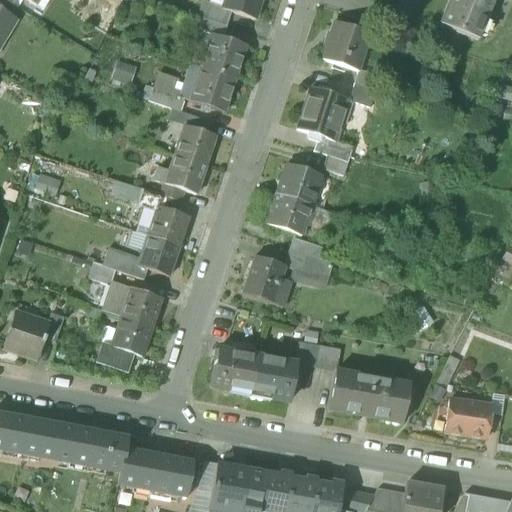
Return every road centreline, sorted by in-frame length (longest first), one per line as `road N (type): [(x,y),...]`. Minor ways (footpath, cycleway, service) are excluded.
road 1 (residential): [(301,0),(162,416)]
road 2 (residential): [(511,480),(162,416)]
road 3 (residential): [(162,416),(0,387)]
